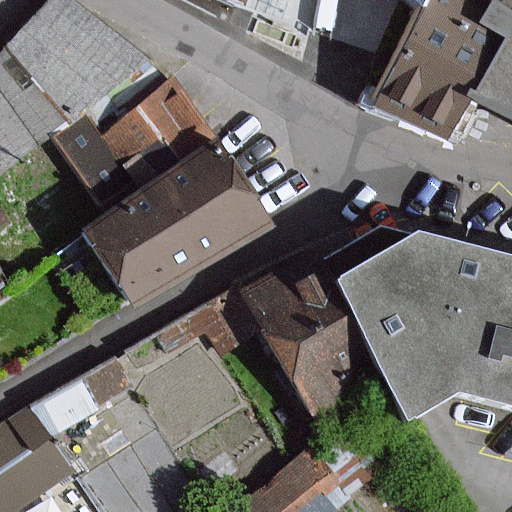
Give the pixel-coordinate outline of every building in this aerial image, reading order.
[(145,58),(68,0),(52,0),(7,50),(7,49),(67,117),(145,58)] [(374,102),(448,135),(475,99),(511,12),(511,7),(496,0),(427,0),(424,8),(374,102)] [(511,0),(496,0),(511,7),(511,12),(475,99),(511,117),(511,0)] [(7,49),(7,50),(0,55),(0,170),(67,117),(7,49)] [(216,143),(173,83),(112,136),(145,193),(216,143)] [(269,222),(216,143),(145,193),(89,233),(138,302),(269,222)] [(511,256),(417,232),(338,280),(387,366),(412,415),(459,394),(511,407),(511,256)] [(387,366),(338,280),(320,247),(246,289),(314,407),(387,366)] [(24,411),(0,428),(0,511),(11,511),(68,471),(24,411)] [(310,453),(237,511),(297,511),(334,482),(310,453)]
